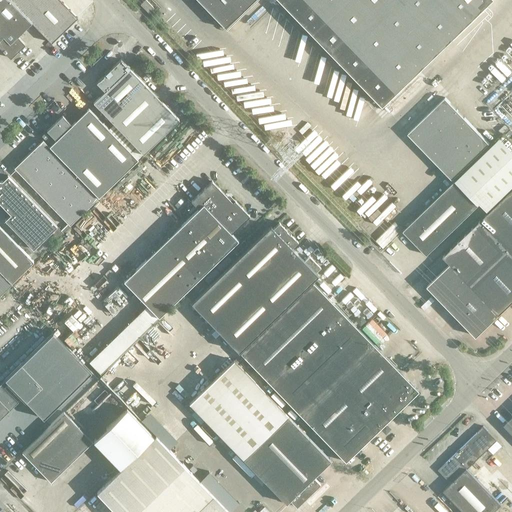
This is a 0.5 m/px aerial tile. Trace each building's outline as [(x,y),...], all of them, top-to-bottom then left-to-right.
[(0,0),(0,47),(10,58),(25,44),(17,36),(32,22),(9,0),(0,0)] [(77,17),(60,0),(9,0),(32,22),(51,42),(77,17)] [(149,14),(154,9),(145,0),(144,0),(140,5),(149,14)] [(198,0),(226,28),(255,0),(278,0),(380,105),(488,0),(198,0)] [(143,154),(179,120),(120,59),(96,83),(104,91),(99,97),(115,114),(109,119),(143,154)] [(67,96),(64,99),(80,113),(83,110),(67,96)] [(452,179),(489,143),(445,97),(408,133),(452,179)] [(70,168),(98,197),(138,159),(88,108),(71,125),(62,115),(46,131),(55,140),(49,146),(70,168)] [(479,204),(478,203),(479,202),(487,210),(511,186),(511,148),(500,137),(456,180),(455,180),(403,231),(424,252),(427,255),(479,204)] [(14,168),(48,203),(63,189),(56,182),(70,168),(49,146),(43,140),(14,168)] [(63,189),(48,203),(69,225),(98,197),(70,168),(56,182),(63,189)] [(33,249),(51,232),(57,239),(63,233),(57,226),(7,176),(2,181),(0,180),(0,203),(10,214),(5,220),(33,249)] [(198,208),(181,224),(123,281),(147,305),(89,361),(100,373),(158,317),(238,240),(231,233),(249,216),(235,200),(232,203),(212,181),(191,201),(198,208)] [(511,189),(443,256),(451,264),(428,286),(476,336),(499,314),(511,301),(511,189)] [(191,302),(238,351),(317,274),(316,273),(320,268),(309,256),(304,261),(291,247),(297,242),(290,234),(289,234),(286,231),(286,230),(279,222),(273,228),(270,226),(191,302)] [(0,271),(11,282),(33,261),(0,227),(0,271)] [(0,294),(12,283),(11,282),(0,271),(0,294)] [(276,318),(382,426),(418,391),(313,282),(276,318)] [(382,426),(276,318),(240,353),(345,461),(382,426)] [(91,372),(53,332),(5,379),(22,397),(43,418),(91,372)] [(233,360),(189,403),(243,459),(286,503),(289,499),(296,506),(320,484),(313,476),(330,460),(288,416),(233,360)] [(5,379),(0,383),(0,418),(22,397),(5,379)] [(153,436),(126,408),(93,440),(119,468),(153,436)] [(22,452),(50,482),(92,441),(63,412),(22,452)] [(492,511),(501,504),(467,469),(497,440),(483,426),(438,470),(451,483),(443,490),(464,511),(492,511)] [(269,511),(264,507),(258,511),(230,511),(213,494),(155,434),(96,491),(116,511),(269,511)]
